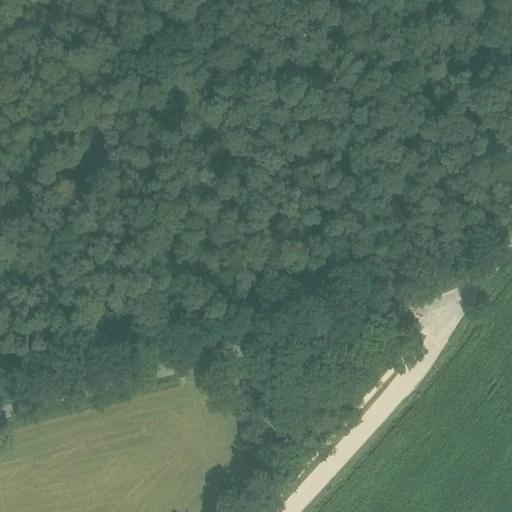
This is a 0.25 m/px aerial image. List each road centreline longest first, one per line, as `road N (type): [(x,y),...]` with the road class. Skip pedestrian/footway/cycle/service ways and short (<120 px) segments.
road 1 (unclassified): [(0,415),(411,309),(453,309)]
road 2 (unclassified): [(287,511),(426,357),(453,309)]
